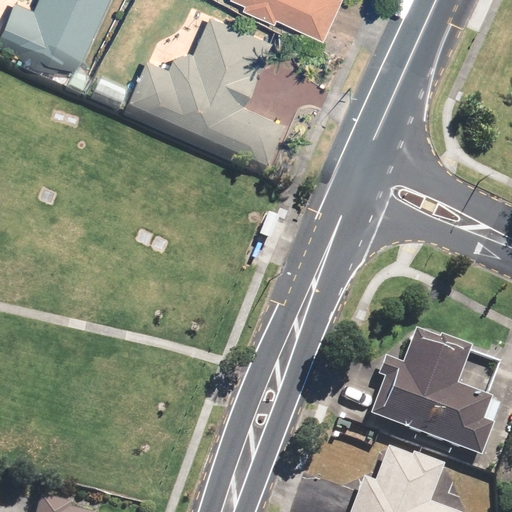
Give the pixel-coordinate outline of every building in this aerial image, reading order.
[(64,57),(81,65),(109,0),(39,0),(37,5),(24,0),(17,0),(0,40),(60,66),(64,57)] [(254,0),(326,34),(341,0),(254,0)] [(129,105),(268,167),(289,120),(246,101),(274,40),(213,13),(197,49),(178,54),(173,64),(152,55),(129,105)] [(129,91),(99,76),(91,91),(121,106),(129,91)] [(383,375),(369,411),(478,453),(489,423),(479,419),(488,396),(453,382),(467,345),(414,325),(400,362),(383,355),(377,373),(383,375)] [(360,475),(346,511),(458,511),(425,500),(439,463),(386,444),(372,480),(360,475)] [(93,511),(94,509),(38,495),(33,511),(93,511)]
